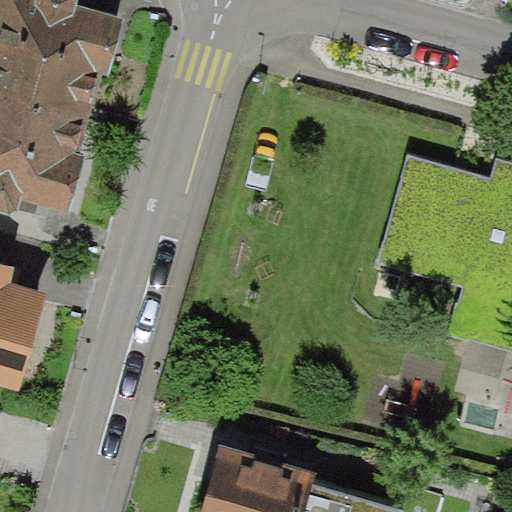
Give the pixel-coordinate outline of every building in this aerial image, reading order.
[(127,12),(85,0),(0,0),(0,80),(99,108),(127,12)] [(99,108),(0,80),(0,184),(72,205),(99,108)] [(511,180),(406,151),(376,260),(511,297),(511,180)] [(44,268),(0,256),(0,367),(15,371),(44,268)] [(401,511),(405,503),(222,448),(202,511),(401,511)]
